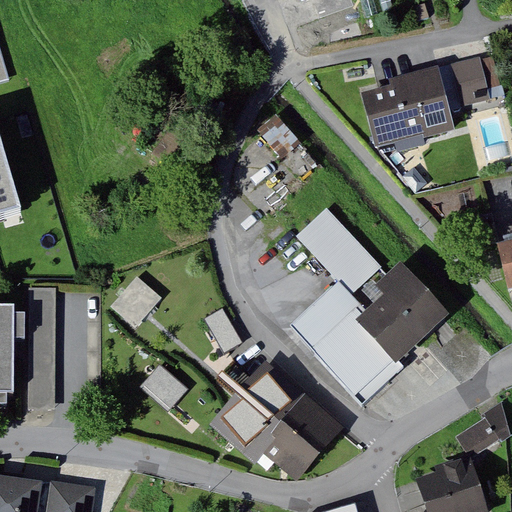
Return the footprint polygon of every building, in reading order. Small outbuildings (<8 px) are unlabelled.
[(0,32),(0,85),(14,82),(0,32)] [(488,58),(458,65),(467,107),(497,100),(488,58)] [(391,93),(369,99),(382,147),(433,133),(432,128),(462,120),(449,69),(398,82),(401,90),(391,93)] [(275,113),(259,128),(279,150),(295,134),(275,113)] [(3,115),(0,116),(0,226),(33,216),(3,115)] [(368,325),(406,365),(456,318),(410,268),(388,288),(397,298),(376,318),(368,325)] [(112,304),(137,328),(165,299),(140,274),(112,304)] [(376,318),(346,286),(300,328),(372,405),(410,370),(406,365),(368,325),(376,318)] [(62,289),(35,289),(35,410),(62,410),(62,289)] [(205,317),(224,353),(244,343),(225,307),(205,317)] [(23,309),(0,309),(0,396),(22,397),(23,309)] [(140,386),(169,412),(189,389),(160,364),(140,386)] [(314,400),(312,402),(273,370),(224,428),(263,461),(271,452),(306,482),(350,431),(314,400)] [(511,416),(508,410),(463,437),(477,460),(511,437),(511,416)] [(494,511),(480,465),(424,482),(433,511),(494,511)] [(81,491),(0,479),(0,511),(95,511),(98,493),(81,491)] [(374,511),(372,500),(330,511),(374,511)]
